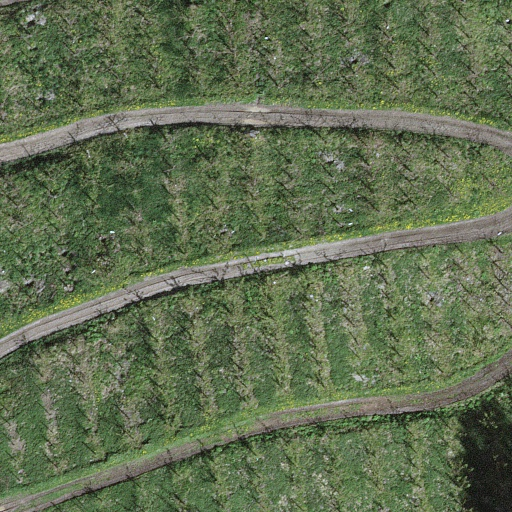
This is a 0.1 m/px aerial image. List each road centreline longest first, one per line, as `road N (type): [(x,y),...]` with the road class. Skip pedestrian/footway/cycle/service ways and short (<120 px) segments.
road 1 (track): [(511,219),(237,268),(136,295),(0,353)]
road 2 (track): [(0,150),(120,118),(186,113),(403,122),(505,134),(511,142)]
